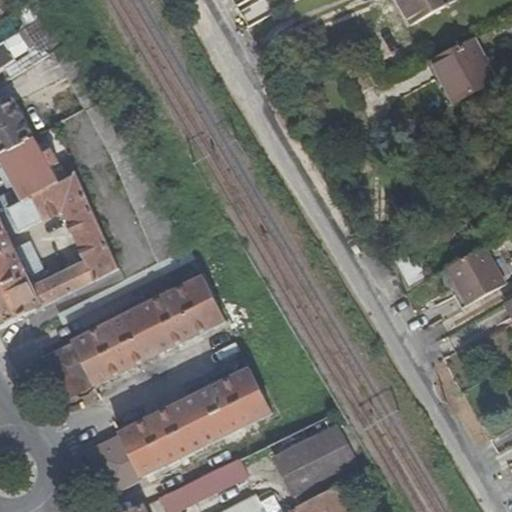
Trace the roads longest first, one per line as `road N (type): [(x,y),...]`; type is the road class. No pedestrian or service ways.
road 1 (residential): [(496,511),(274,144),(205,0)]
road 2 (unknown): [(50,463),(229,356)]
road 3 (tertiary): [(27,509),(47,490),(50,463),(36,439),(0,431)]
